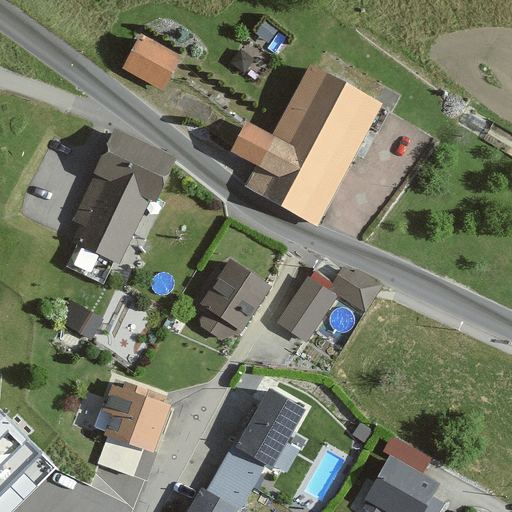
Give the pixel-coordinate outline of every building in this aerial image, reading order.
[(167,94),(185,61),(147,39),(128,72),(167,94)] [(389,111),(317,70),(279,137),(256,123),(239,153),(262,167),(251,185),(323,226),(389,111)] [(174,164),(109,133),(65,226),(74,230),(67,244),(113,266),(144,200),(154,205),(174,164)] [(275,293),(232,265),(205,305),(213,311),(201,327),(228,345),(236,332),(245,338),(275,293)] [(338,272),(332,282),(328,288),(338,294),(365,312),(377,293),(381,287),(356,271),(354,274),(342,267),(338,272)] [(311,276),(308,275),(277,321),(306,341),(338,294),(328,288),(332,282),(315,271),(311,276)] [(101,324),(76,307),(64,325),(90,341),(101,324)] [(104,415),(114,419),(108,435),(144,448),(156,453),(173,405),(115,384),(104,415)] [(310,411),(274,392),(243,450),(279,470),(310,411)] [(9,511),(55,468),(0,412),(0,511),(9,511)] [(144,448),(108,435),(98,464),(133,477),(144,448)] [(385,458),(393,463),(369,505),(381,511),(431,511),(446,488),(426,477),(434,462),(395,440),(385,458)] [(268,468),(235,450),(212,492),(245,510),(268,468)] [(241,511),(204,493),(194,511),(241,511)]
